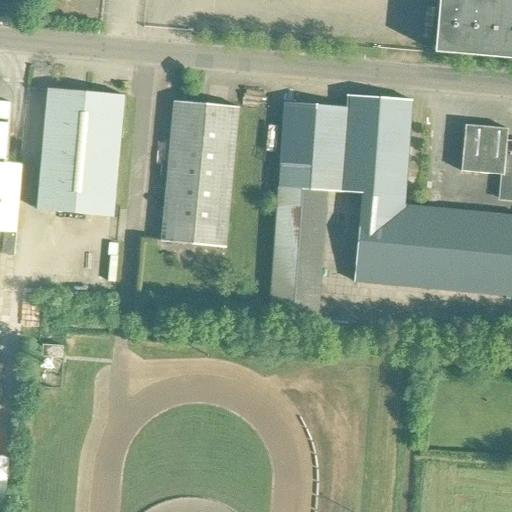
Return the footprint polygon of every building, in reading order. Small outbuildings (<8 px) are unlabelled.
[(511,0),(440,0),(436,54),(511,60),(511,0)] [(0,205),(2,205),(11,105),(11,98),(9,92),(4,87),(0,84),(0,205)] [(114,218),(125,98),(48,91),(38,211),(114,218)] [(349,98),(341,195),(366,197),(359,285),(511,298),(511,217),(403,207),(412,103),(349,98)] [(239,109),(175,103),(162,242),(226,248),(239,109)] [(466,126),(462,173),(503,176),(500,200),(511,201),(511,149),(506,149),(508,130),(466,126)] [(4,235),(3,255),(15,256),(17,236),(4,235)] [(43,347),(42,359),(63,360),(63,348),(43,347)]
